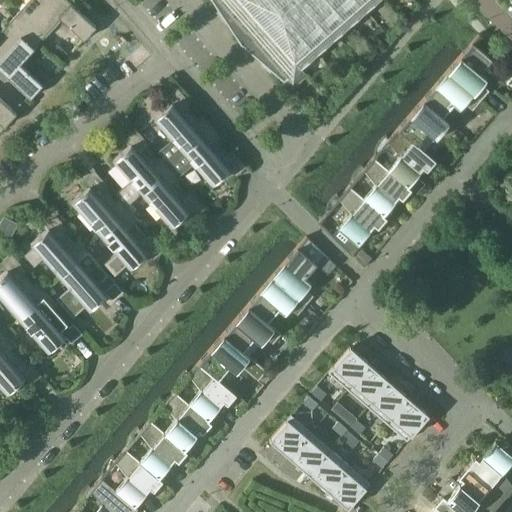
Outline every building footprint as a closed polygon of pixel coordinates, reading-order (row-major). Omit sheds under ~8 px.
[(27,29),(52,0),(31,0),(15,19),(27,29)] [(67,0),(52,0),(27,29),(41,42),(61,20),(83,40),(96,26),(67,0)] [(210,0),(237,40),(247,34),(251,39),(244,47),(283,82),(286,81),(292,88),(306,75),(299,69),(377,0),(210,0)] [(0,34),(0,58),(27,29),(15,19),(0,34)] [(20,64),(41,42),(27,29),(0,58),(0,70),(30,98),(43,84),(33,76),(20,64)] [(446,72),(480,101),(489,90),(481,84),(486,78),(480,72),(491,59),(472,42),(446,72)] [(39,70),(33,76),(43,84),(43,85),(49,79),(39,70)] [(446,72),(422,100),(442,117),(442,116),(453,104),(459,109),(464,103),(472,110),(480,101),(446,72)] [(0,98),(0,121),(5,126),(16,113),(0,98)] [(442,117),(422,100),(398,129),(417,146),(418,145),(424,150),(440,132),(448,138),(456,128),(442,116),(442,117)] [(168,163),(181,150),(199,135),(210,125),(200,115),(196,118),(185,106),(178,112),(170,102),(152,118),(171,139),(158,151),(168,163)] [(219,137),(210,125),(199,135),(181,150),(168,163),(180,176),(193,164),(210,184),(228,168),(220,158),(226,152),(215,140),(219,137)] [(407,186),(411,189),(416,193),(425,183),(416,176),(423,167),(427,170),(435,160),(424,150),(418,145),(417,146),(398,129),(388,141),(399,156),(388,169),(387,170),(407,187),(407,186)] [(141,194),(140,193),(168,168),(159,157),(155,161),(144,148),(137,154),(128,145),(111,160),(129,181),(116,193),(127,206),(141,194)] [(411,189),(407,186),(407,187),(387,170),(388,169),(374,157),(363,170),(375,184),(363,198),(363,199),(382,215),(383,215),(398,196),(402,199),(411,189)] [(174,182),(178,179),(168,168),(140,193),(141,194),(169,226),(186,211),(178,201),(185,195),(174,182)] [(363,199),(363,198),(349,186),(339,198),(350,213),(331,235),(352,255),(360,245),(358,243),(374,225),(377,228),(386,218),(383,215),(382,215),(363,199)] [(70,202),(99,235),(127,210),(118,199),(114,203),(103,190),(96,196),(87,187),(70,202)] [(137,221),(127,210),(99,235),(115,254),(103,264),(114,276),(126,266),(128,268),(145,253),(137,243),(144,237),(133,224),(137,221)] [(58,277),(86,252),(76,241),(73,244),(62,232),(55,238),(46,228),(29,244),(32,247),(22,256),(32,267),(42,258),(58,277)] [(306,236),(271,277),(305,305),(314,295),(306,289),(311,283),(305,277),(325,254),(306,236)] [(361,250),(355,257),(364,265),(371,258),(361,250)] [(96,263),(86,252),(58,277),(67,288),(54,299),(71,318),(84,306),(87,310),(104,294),(96,285),(107,275),(96,263)] [(0,274),(0,299),(17,318),(45,293),(35,283),(31,286),(20,274),(13,280),(5,270),(0,274)] [(271,277),(248,305),(267,321),(278,309),(284,314),(289,308),(297,315),(305,305),(271,277)] [(54,304),(45,293),(17,318),(46,351),(63,336),(60,333),(67,327),(51,308),(54,304)] [(223,334),(243,350),(249,355),(265,337),(272,344),(281,333),(267,321),(248,305),(223,334)] [(223,334),(199,362),(218,379),(229,366),(235,371),(240,365),(258,380),(266,370),(249,355),(243,350),(223,334)] [(0,339),(0,386),(6,393),(23,378),(15,368),(22,362),(11,350),(15,346),(5,335),(0,339)] [(327,372),(348,389),(370,364),(350,346),(327,372)] [(200,390),(188,403),(208,420),(223,401),(227,404),(236,394),(218,379),(199,362),(188,375),(200,390)] [(348,389),(367,406),(389,380),(370,364),(348,389)] [(408,397),(389,380),(367,406),(386,423),(408,397)] [(311,392),(321,400),(326,394),(317,386),(311,392)] [(175,418),(164,432),(183,448),(199,430),(202,433),(211,423),(208,420),(188,403),(174,391),(163,404),(175,418)] [(317,403),(308,395),(303,402),(312,409),(317,403)] [(428,415),(408,397),(386,423),(406,440),(428,415)] [(343,420),(350,426),(355,419),(348,413),(343,420)] [(269,440),(289,457),(311,432),(291,414),(269,440)] [(220,418),(214,425),(221,431),(228,424),(220,418)] [(355,419),(350,426),(359,433),(365,427),(355,419)] [(183,448),(164,432),(150,420),(139,432),(151,447),(139,460),(159,477),(174,459),(178,462),(187,451),(183,448)] [(347,429),(338,421),(332,427),(342,435),(347,429)] [(353,447),(359,440),(347,430),(341,437),(353,447)] [(330,448),(311,432),(289,457),(308,474),(330,448)] [(511,455),(495,441),(478,460),(475,457),(466,467),(503,498),(511,487),(511,484),(502,472),(511,459),(511,455)] [(383,447),(378,453),(387,461),(393,455),(383,447)] [(327,491),(350,465),(330,448),(308,474),(327,491)] [(126,476),(115,489),(134,506),(150,487),(153,491),(162,480),(159,477),(139,460),(125,449),(114,461),(126,476)] [(382,467),(387,461),(378,453),(373,459),(382,467)] [(347,508),(370,483),(350,465),(327,491),(347,508)] [(460,511),(467,511),(477,501),(493,510),(503,498),(466,467),(458,477),(461,480),(458,483),(446,498),(445,499),(460,511)] [(451,476),(438,491),(442,495),(446,498),(458,483),(451,476)] [(102,505),(95,511),(135,511),(138,509),(134,506),(115,489),(101,477),(90,490),(102,505)] [(460,511),(445,499),(446,498),(442,495),(433,505),(437,509),(433,511),(460,511)]
